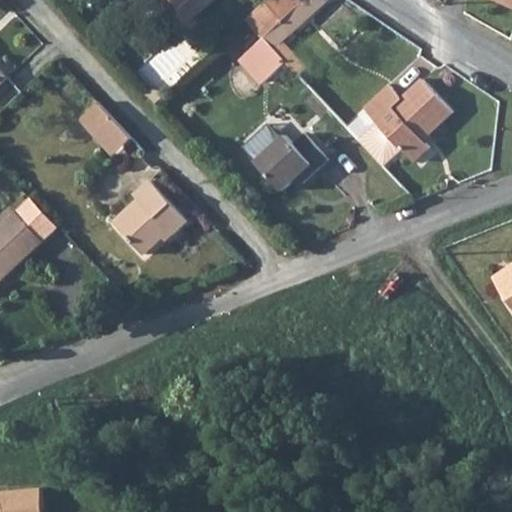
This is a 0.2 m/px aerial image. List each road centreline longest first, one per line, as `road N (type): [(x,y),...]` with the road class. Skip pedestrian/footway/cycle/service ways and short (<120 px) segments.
road 1 (residential): [(288,281),(37,0)]
road 2 (residential): [(288,281),(0,396)]
road 3 (residential): [(511,191),(288,281)]
road 4 (track): [(423,227),(420,253),(511,378)]
road 5 (residential): [(511,77),(395,0)]
